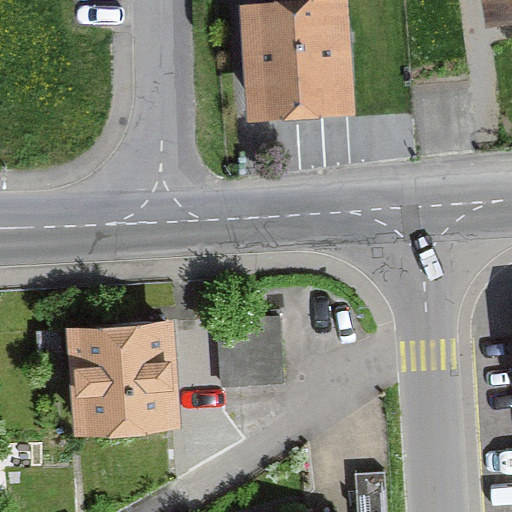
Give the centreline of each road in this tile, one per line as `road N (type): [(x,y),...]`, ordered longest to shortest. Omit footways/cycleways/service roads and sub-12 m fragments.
road 1 (residential): [(420,206),(437,511)]
road 2 (unclassified): [(162,222),(420,206)]
road 3 (residential): [(162,222),(158,0)]
road 4 (unclassified): [(0,228),(162,222)]
